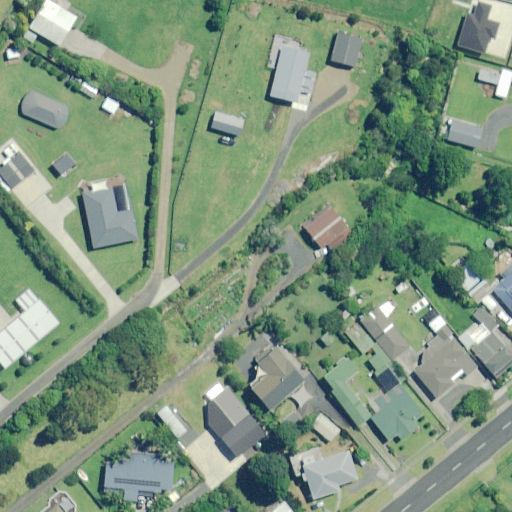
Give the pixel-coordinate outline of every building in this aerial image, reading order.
[(38,33),(60,46),(77,18),(50,3),(51,0),(43,0),(27,27),(28,28),(38,33)] [(495,43),(505,46),(510,30),(499,27),(501,22),(489,19),(492,6),(478,2),(474,16),(468,15),(459,46),(486,54),(490,39),(495,41),(495,43)] [(3,45),(4,57),(20,55),(19,44),(3,45)] [(506,98),(511,76),(511,72),(501,69),(500,72),(485,69),(482,81),(498,85),(495,95),(506,98)] [(484,128),(454,120),(448,140),(479,149),(484,128)] [(3,150),(9,158),(18,152),(12,143),(3,150)] [(78,166),(65,150),(63,152),(60,149),(54,154),(56,158),(40,171),(53,186),(78,166)] [(35,172),(21,153),(0,168),(0,177),(10,191),(35,172)] [(111,206),(107,184),(78,189),(90,250),(135,241),(127,203),(111,206)] [(354,235),(331,207),(306,228),(328,256),(354,235)] [(511,273),(492,292),(511,314),(511,273)] [(425,297),(412,282),(399,293),(411,308),(425,297)] [(478,305),(492,292),(483,282),(469,295),(478,305)] [(411,348),(374,303),(356,317),(393,362),(411,348)] [(498,326),(487,314),(461,338),(497,377),(511,363),(511,353),(492,332),(498,326)] [(449,338),(455,333),(440,315),(426,327),(431,332),(421,340),(426,346),(416,354),(424,364),(415,371),(438,398),(454,385),(452,382),(464,371),(470,378),(480,369),(454,339),(452,340),(449,338)] [(305,381),(277,348),(258,364),(267,375),(251,388),(271,411),(305,381)] [(359,372),(349,358),(323,376),(333,390),(332,391),(357,427),(370,418),(345,383),(359,372)] [(423,414),(388,367),(376,377),(387,392),(374,401),(381,410),(372,418),(389,441),(397,435),(401,440),(419,427),(414,421),(423,414)] [(340,431),(320,414),(311,425),(331,441),(340,431)] [(303,467),(304,472),(301,474),(304,483),(307,482),(313,500),(339,491),(337,486),(358,479),(349,452),(315,463),(312,456),(300,460),(303,467)] [(175,462),(159,462),(160,455),(126,454),(125,465),(107,464),(106,489),(124,490),(123,501),(138,501),(138,496),(159,497),(160,490),(174,490),(175,462)] [(269,511),(291,511),(283,501),(269,511)] [(64,511),(56,502),(44,511),(64,511)]
